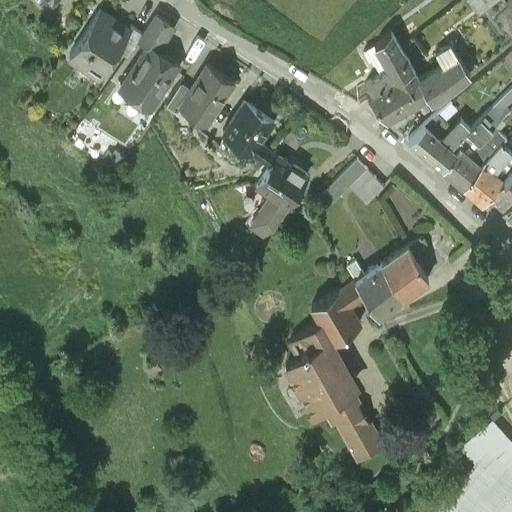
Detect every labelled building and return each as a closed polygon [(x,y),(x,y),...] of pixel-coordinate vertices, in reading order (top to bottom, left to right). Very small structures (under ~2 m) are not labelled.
[(127,19),(100,0),(97,0),(68,42),(97,63),(116,37),(128,19),(127,19)] [(139,23),(136,28),(146,35),(147,34),(157,41),(172,18),(152,4),(139,23)] [(128,19),(116,37),(125,43),(136,28),(139,23),(130,16),(127,19),(128,19)] [(389,25),(373,36),(361,42),(367,53),(371,50),(379,65),(363,76),(371,86),(393,73),(394,74),(412,63),(406,51),(405,51),(398,39),(389,25)] [(146,35),(140,44),(138,44),(135,47),(136,49),(119,74),(147,94),(159,78),(162,77),(166,71),(165,68),(175,54),(157,41),(147,34),(146,35)] [(433,45),(440,59),(417,72),(426,92),(428,97),(457,78),(469,69),(448,35),(433,45)] [(187,79),(176,94),(178,95),(202,113),(231,73),(205,54),(187,79)] [(412,63),(394,74),(411,99),(426,92),(417,72),(412,63)] [(178,73),(164,93),(175,100),(178,95),(176,94),(187,79),(178,73)] [(394,74),(393,73),(371,86),(366,89),(391,121),(405,110),(402,104),(411,99),(394,74)] [(511,80),(467,123),(462,128),(450,139),(456,144),(441,162),(462,180),(493,144),(499,138),(503,133),(496,125),(501,120),(498,117),(508,107),(504,103),(511,94),(511,80)] [(272,113),(242,92),(221,122),(225,125),(251,143),(251,142),(260,149),(267,139),(258,133),(272,113)] [(449,122),(434,107),(407,132),(441,162),(456,144),(450,139),(462,128),(467,123),(457,112),(449,122)] [(251,143),(225,125),(217,137),(243,156),(260,149),(251,142),(251,143)] [(493,144),(462,180),(481,196),(488,188),(502,202),(511,191),(511,182),(501,172),(511,160),(511,149),(499,138),(493,144)] [(305,164),(275,143),(275,144),(267,139),(260,149),(268,154),(254,174),(267,184),(283,195),(284,195),(305,164)] [(355,149),(320,181),(331,192),(347,176),(365,160),(355,149)] [(365,160),(347,176),(365,195),(382,179),(365,160)] [(511,160),(501,172),(511,182),(511,191),(502,202),(511,210),(511,160)] [(254,174),(239,174),(225,194),(248,211),(267,184),(254,174)] [(267,184),(248,211),(259,219),(260,218),(269,215),(283,195),(267,184)] [(233,217),(223,223),(229,235),(240,230),(233,217)] [(420,227),(407,235),(412,245),(426,237),(420,227)] [(412,245),(407,235),(380,251),(399,285),(426,269),(412,245)] [(435,245),(424,253),(432,265),(447,254),(444,250),(440,253),(435,245)] [(353,248),(344,253),(347,257),(353,267),(354,267),(362,262),(353,248)] [(399,285),(380,251),(362,262),(354,267),(376,300),(399,285)] [(347,257),(331,266),(337,277),(353,267),(347,257)] [(376,300),(354,267),(353,267),(337,277),(346,292),(353,288),(364,307),(376,300)] [(346,292),(337,277),(311,293),(319,306),(331,327),(358,311),(346,292)] [(331,327),(319,306),(288,323),(297,340),(283,348),(310,397),(327,387),(349,375),(327,335),(331,327)] [(378,427),(349,375),(327,387),(356,439),(378,427)] [(511,434),(502,423),(488,410),(463,431),(457,436),(473,451),(420,507),(424,511),(487,511),(511,485),(511,434)] [(509,511),(511,509),(511,485),(487,511),(509,511)]
